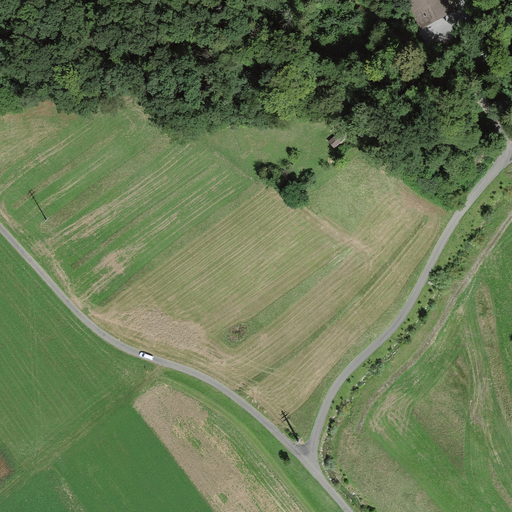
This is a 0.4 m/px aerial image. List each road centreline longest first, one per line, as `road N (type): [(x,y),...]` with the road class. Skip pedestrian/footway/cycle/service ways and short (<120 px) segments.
road 1 (unclassified): [(308,464),(221,387),(114,344),(0,227)]
road 2 (unclassified): [(308,464),(316,420),(340,375),(404,315),(461,204),(511,156)]
road 3 (track): [(351,0),(459,85),(470,54)]
